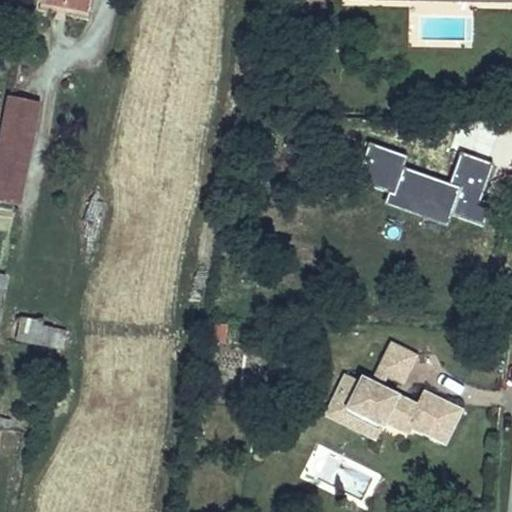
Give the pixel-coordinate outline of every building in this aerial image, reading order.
[(85,10),(86,0),(41,0),(41,2),(85,10)] [(0,142),(0,148),(28,155),(38,106),(9,100),(0,142)] [(0,199),(19,203),(28,155),(0,148),(0,199)] [(16,319),(15,344),(50,347),(52,322),(16,319)] [(378,371),(388,375),(403,383),(416,357),(391,345),(378,371)] [(382,388),(388,375),(378,371),(372,383),(382,388)] [(345,409),(382,427),(384,423),(408,435),(411,428),(445,445),(461,410),(423,391),(416,405),(382,388),(372,383),(361,377),(359,381),(345,375),(336,392),(350,398),(345,409)] [(376,441),(382,427),(345,409),(350,398),(336,392),(325,416),(376,441)]
